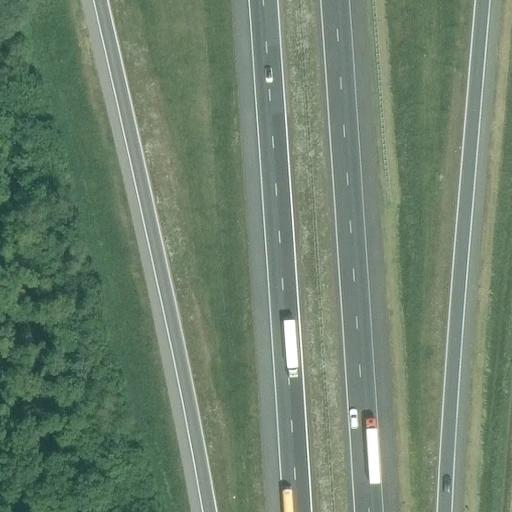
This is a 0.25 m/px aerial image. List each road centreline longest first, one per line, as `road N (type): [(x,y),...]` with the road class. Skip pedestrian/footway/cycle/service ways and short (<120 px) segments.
road 1 (motorway): [(99,0),(208,511)]
road 2 (motorway): [(443,511),(481,0)]
road 3 (motorway): [(367,511),(333,0)]
road 4 (motorway): [(261,0),(295,511)]
